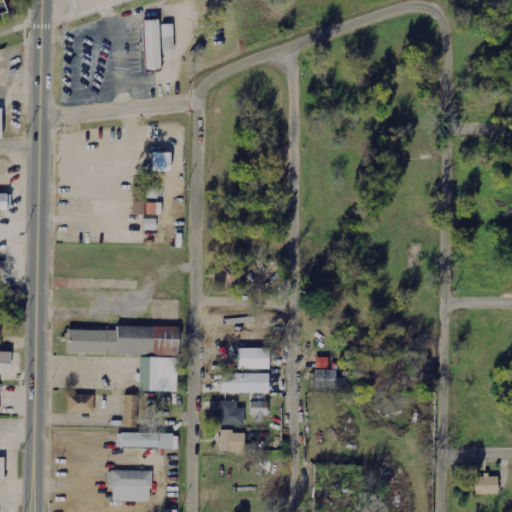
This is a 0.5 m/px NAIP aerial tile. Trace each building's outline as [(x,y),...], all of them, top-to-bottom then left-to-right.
[(0,0),(0,18),(20,12),(20,0),(0,0)] [(154,19),(138,20),(142,72),(158,71),(154,19)] [(162,25),(163,50),(175,50),(174,24),(162,25)] [(218,266),(218,286),(246,286),(245,266),(218,266)] [(67,328),(67,355),(176,356),(176,329),(67,328)] [(269,369),(268,348),(238,348),(238,369),(269,369)] [(9,351),(0,351),(0,363),(8,364),(9,351)] [(136,393),(175,393),(175,359),(136,359),(136,393)] [(335,389),(336,370),(315,370),(314,389),(335,389)] [(221,393),(268,393),(268,373),(221,374),(221,393)] [(91,396),(65,396),(65,415),(91,415),(91,396)] [(135,397),(121,397),(121,429),(135,429),(135,397)] [(237,401),(211,402),(211,410),(219,410),(219,425),(245,425),(244,408),(238,408),(237,401)] [(266,401),(253,401),(252,422),(266,423),(266,401)] [(245,452),(245,431),(220,431),(219,451),(245,452)] [(179,434),(121,433),(121,448),(178,449),(179,434)] [(149,473),(105,473),(105,488),(109,488),(109,504),(149,504),(149,473)] [(498,475),(483,475),(483,477),(476,477),(476,495),(498,494),(498,475)]
